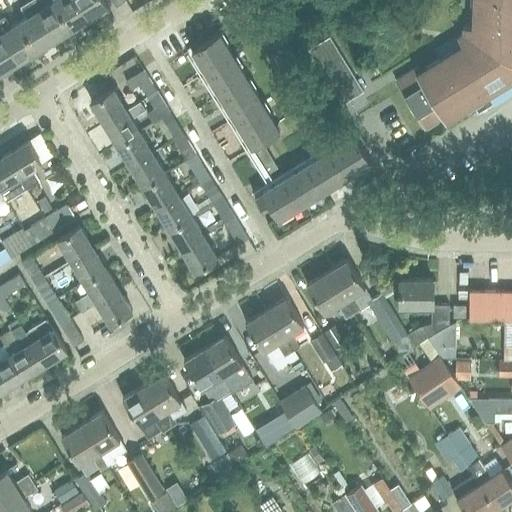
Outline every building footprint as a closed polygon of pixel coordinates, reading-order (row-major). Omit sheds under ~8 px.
[(46,45),(55,39),(31,0),(29,0),(22,5),(28,15),(20,20),(40,54),(48,49),(46,45)] [(43,0),(31,0),(55,39),(64,33),(67,38),(75,32),(54,0),(52,0),(46,4),(43,0)] [(54,0),(75,32),(83,27),(81,23),(90,18),(79,0),(54,0)] [(79,0),(90,18),(99,12),(102,16),(111,11),(104,0),(79,0)] [(313,0),(291,0),(292,8),(314,8),(313,0)] [(415,67),(396,79),(425,127),(444,116),(446,120),(469,106),(473,113),(474,112),(473,111),(478,109),(479,111),(480,110),(496,100),(510,92),(511,91),(506,83),(511,79),(511,71),(511,0),(474,0),(473,26),(465,25),(464,32),(459,35),(463,43),(428,65),(418,71),(415,67)] [(5,15),(0,18),(0,27),(20,60),(29,55),(32,59),(40,54),(20,20),(12,25),(5,15)] [(20,60),(0,27),(0,68),(5,76),(14,70),(11,66),(20,60)] [(220,31),(188,51),(194,62),(199,59),(207,71),(202,74),(208,85),(213,82),(221,94),(216,97),(222,107),(227,104),(235,116),(230,120),(236,130),(241,127),(249,139),(244,142),(248,149),(281,129),(220,31)] [(343,103),(357,94),(364,90),(331,35),(309,48),(343,103)] [(140,83),(147,95),(157,88),(145,68),(126,79),(132,88),(140,83)] [(105,121),(127,108),(114,87),(92,100),(105,121)] [(170,109),(157,88),(147,95),(155,107),(147,112),(152,120),(170,109)] [(140,99),(127,108),(105,121),(118,143),(140,129),(132,115),(145,107),(140,99)] [(158,130),(166,126),(173,137),(183,131),(170,109),(152,120),(158,130)] [(260,184),(253,189),(264,208),(271,204),(279,218),(372,161),(352,128),(341,134),(344,140),(332,147),(329,142),(318,149),(321,154),(309,161),(306,156),(295,163),(298,168),(286,175),(283,170),(272,177),(276,182),(263,189),(260,184)] [(153,150),(140,129),(118,143),(131,164),(153,150)] [(173,137),(186,158),(196,152),(183,131),(173,137)] [(29,139),(7,153),(28,186),(39,179),(33,168),(42,161),(29,139)] [(252,154),(265,175),(278,166),(266,146),(252,154)] [(144,185),(166,171),(153,150),(131,164),(144,185)] [(209,173),(196,152),(186,158),(199,179),(209,173)] [(7,153),(0,156),(0,188),(7,199),(28,186),(7,153)] [(179,192),(166,171),(144,185),(157,206),(179,192)] [(209,173),(199,179),(212,200),(222,194),(209,173)] [(192,213),(179,192),(157,206),(170,227),(192,213)] [(38,199),(45,211),(52,207),(45,194),(38,199)] [(225,222),(236,215),(222,194),(212,200),(225,222)] [(46,215),(47,216),(55,229),(58,227),(76,217),(68,202),(46,215)] [(205,234),(192,213),(170,227),(183,248),(205,234)] [(236,215),(225,222),(238,243),(249,237),(236,215)] [(33,242),(55,229),(47,216),(25,229),(33,242)] [(71,259),(94,245),(80,223),(58,237),(71,259)] [(23,226),(2,238),(13,255),(33,242),(25,229),(24,229),(23,226)] [(218,256),(205,234),(183,248),(196,269),(218,256)] [(0,239),(4,246),(0,248),(0,262),(13,255),(2,238),(0,239)] [(84,280),(107,266),(94,245),(71,259),(84,280)] [(22,260),(35,281),(45,275),(32,254),(22,260)] [(366,286),(359,274),(348,257),(328,270),(354,312),(369,303),(391,341),(393,340),(400,354),(414,345),(407,333),(408,332),(382,291),(372,297),(365,287),(366,286)] [(82,310),(97,301),(120,287),(107,266),(84,280),(91,290),(76,300),(82,310)] [(354,312),(328,270),(307,283),(325,312),(338,304),(346,317),(354,312)] [(0,284),(0,286),(6,296),(26,283),(20,273),(0,284)] [(58,296),(45,275),(35,281),(48,302),(58,296)] [(407,333),(414,345),(428,335),(450,320),(450,303),(433,303),(433,277),(401,278),(401,309),(432,309),(432,322),(420,325),(408,332),(407,333)] [(5,296),(6,296),(0,286),(0,322),(2,321),(0,317),(0,309),(10,304),(5,296)] [(97,301),(100,305),(111,322),(133,309),(120,287),(97,301)] [(470,309),(469,318),(482,318),(482,289),(470,289),(470,309)] [(482,289),(482,318),(507,318),(511,318),(511,289),(508,289),(482,289)] [(266,308),(293,351),(301,346),(292,332),(305,324),(297,312),(287,295),(266,308)] [(58,296),(48,302),(61,323),(71,317),(58,296)] [(466,304),(454,303),(454,315),(466,315),(466,304)] [(285,356),(293,351),(266,308),(246,320),(264,349),(277,341),(285,356)] [(25,375),(46,362),(26,330),(18,317),(8,323),(11,328),(0,334),(11,354),(25,375)] [(71,317),(61,323),(74,345),(84,338),(71,317)] [(428,335),(440,354),(442,356),(455,356),(455,317),(450,320),(428,335)] [(54,327),(53,328),(47,318),(26,330),(46,362),(68,349),(54,327)] [(335,347),(346,341),(335,324),(324,330),(335,347)] [(331,370),(342,363),(322,331),(310,339),(323,361),(325,360),(331,370)] [(226,333),(205,346),(231,388),(239,383),(231,369),(243,362),(236,350),(226,333)] [(205,346),(185,358),(195,375),(202,387),(204,386),(209,395),(212,399),(220,394),(220,395),(226,391),(231,388),(205,346)] [(0,381),(4,388),(25,375),(11,354),(1,360),(0,359),(0,381)] [(440,354),(408,375),(429,407),(462,385),(440,354)] [(511,357),(499,358),(499,374),(511,374),(511,357)] [(471,359),(456,359),(455,375),(457,375),(457,378),(470,378),(471,359)] [(270,386),(260,370),(244,380),(254,395),(270,386)] [(178,422),(175,416),(187,408),(182,399),(164,371),(144,384),(170,427),(178,422)] [(301,422),(325,405),(309,380),(284,397),(301,422)] [(163,431),(170,427),(144,384),(123,396),(141,425),(148,437),(161,428),(163,431)] [(333,407),(341,402),(331,387),(323,392),(333,407)] [(203,404),(220,433),(222,431),(234,424),(236,423),(220,395),(220,394),(212,399),(203,404)] [(511,396),(478,396),(469,397),(486,421),(492,421),(495,421),(495,411),(511,411),(511,396)] [(320,414),(326,421),(336,415),(330,407),(320,414)] [(103,409),(82,422),(109,464),(117,459),(114,455),(126,447),(121,438),(113,426),(103,409)] [(217,436),(203,413),(189,422),(213,458),(210,461),(218,473),(234,464),(224,448),(217,436)] [(280,435),(271,421),(257,429),(266,444),(280,435)] [(511,436),(505,441),(492,421),(486,421),(502,444),(511,459),(511,436)] [(82,422),(62,434),(73,451),(80,463),(85,471),(87,470),(88,472),(98,465),(101,469),(109,464),(82,422)] [(222,431),(224,435),(236,428),(234,424),(222,431)] [(460,426),(449,433),(449,434),(469,464),(474,472),(480,481),(497,507),(511,497),(511,480),(508,476),(502,466),(491,473),(460,426)] [(462,468),(469,464),(449,434),(448,435),(444,430),(435,436),(438,439),(434,442),(447,462),(452,458),(460,469),(462,468)] [(296,444),(278,455),(291,477),(310,466),(296,444)] [(309,448),(319,462),(324,459),(315,444),(309,448)] [(164,486),(143,451),(128,460),(149,495),(164,486)] [(374,465),(362,471),(377,504),(389,499),(374,465)] [(0,500),(34,480),(29,472),(15,481),(7,468),(0,472),(0,500)] [(75,478),(83,490),(91,503),(95,509),(100,506),(107,501),(87,470),(75,478)] [(474,472),(451,488),(457,496),(463,505),(467,511),(489,511),(497,507),(480,481),(474,472)] [(442,474),(432,480),(443,497),(453,491),(442,474)] [(71,479),(54,489),(61,502),(78,491),(71,479)] [(34,480),(0,500),(0,511),(27,511),(32,509),(24,496),(38,488),(34,480)] [(360,483),(346,492),(359,511),(379,511),(374,504),(364,489),(360,483)] [(399,483),(390,488),(395,495),(403,507),(406,511),(438,511),(437,509),(435,510),(424,494),(414,500),(411,502),(399,483)] [(65,511),(74,511),(91,503),(83,490),(61,504),(65,511)] [(166,492),(156,499),(165,511),(166,511),(176,506),(166,492)] [(182,492),(172,499),(176,505),(186,499),(182,492)] [(359,511),(346,492),(332,501),(339,511),(359,511)] [(284,511),(273,494),(259,503),(265,511),(284,511)] [(395,495),(387,500),(395,511),(406,511),(403,507),(395,495)]
